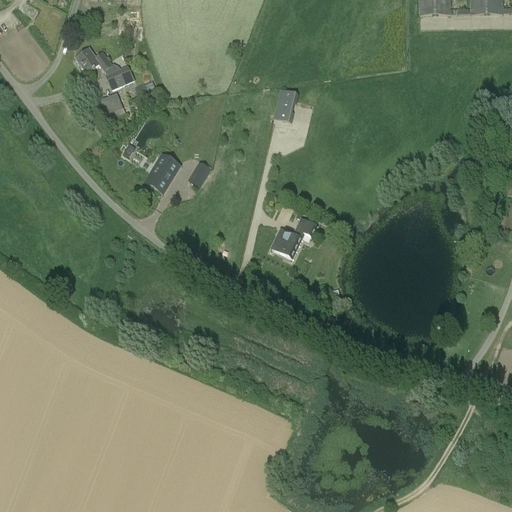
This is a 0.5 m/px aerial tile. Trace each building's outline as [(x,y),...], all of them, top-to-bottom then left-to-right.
[(419,0),(420,17),(503,16),(511,15),(511,10),(502,11),(502,0),(470,0),(471,8),(467,8),(467,12),(456,12),(450,12),(450,0),(419,0)] [(140,41),(141,28),(134,27),(133,35),(125,34),(124,43),(133,44),(134,40),(140,41)] [(134,83),(128,69),(121,72),(120,70),(114,66),(112,68),(103,55),(96,60),(89,51),(78,59),(84,67),(82,69),(88,76),(100,67),(105,73),(107,78),(106,78),(112,92),(134,83)] [(145,87),(135,91),(139,100),(148,95),(150,99),(157,96),(152,84),(145,87)] [(281,93),(274,122),(292,126),(295,116),(293,116),(295,108),(297,108),(299,97),(281,93)] [(118,96),(97,105),(103,120),(105,118),(108,124),(126,116),(124,110),(128,108),(123,98),(119,100),(118,96)] [(129,147),(123,157),(128,160),(134,150),(129,147)] [(135,151),(129,161),(141,168),(147,158),(135,151)] [(163,193),(178,168),(166,161),(161,168),(158,166),(147,184),(163,193)] [(200,190),(212,171),(202,165),(191,184),(200,190)] [(274,252),(290,260),(302,236),(313,241),(319,229),(301,220),(293,237),(282,232),(279,238),(281,239),(274,252)]
